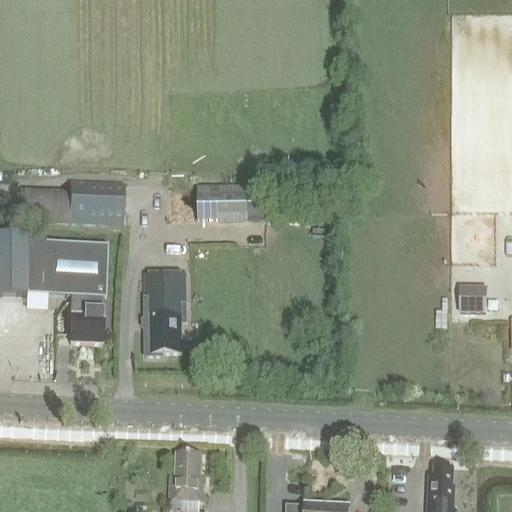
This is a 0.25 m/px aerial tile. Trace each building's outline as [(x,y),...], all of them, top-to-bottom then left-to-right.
[(123,187),(70,185),(68,227),(122,229),(123,187)] [(207,188),(207,226),(278,226),(277,188),(207,188)] [(21,237),(0,237),(0,297),(21,297),(21,237)] [(27,239),(26,297),(71,299),(69,347),(101,349),(102,301),(105,301),(107,248),(45,245),(45,241),(27,239)] [(142,323),(142,332),(144,332),(144,360),(161,360),(161,358),(181,357),(181,327),(185,327),(185,276),(144,277),(144,323),(142,323)] [(485,317),(485,299),(460,299),(460,317),(485,317)] [(176,457),(174,480),(170,480),(168,505),(204,506),(205,481),(200,481),(201,459),(176,457)] [(453,511),(454,492),(452,490),(453,474),(434,473),(433,481),(428,480),(427,511),(453,511)]
